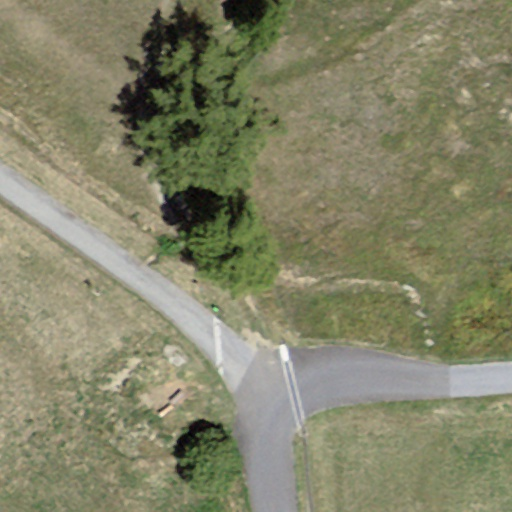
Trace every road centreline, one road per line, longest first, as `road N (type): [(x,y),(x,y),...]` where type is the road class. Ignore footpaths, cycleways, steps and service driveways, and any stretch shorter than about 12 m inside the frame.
road 1 (unclassified): [(272,391),(0,183)]
road 2 (unclassified): [(511,383),(272,391)]
road 3 (unclassified): [(283,511),(272,391)]
